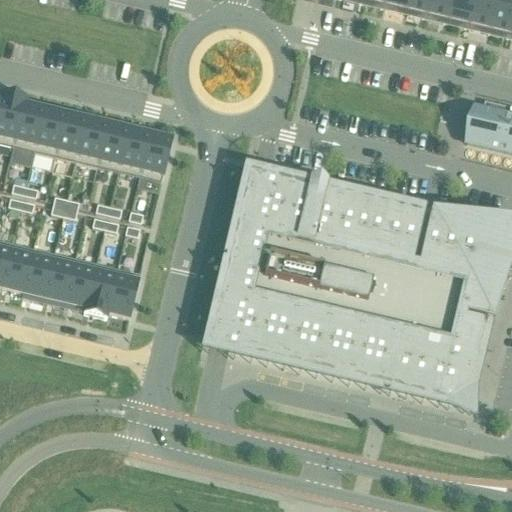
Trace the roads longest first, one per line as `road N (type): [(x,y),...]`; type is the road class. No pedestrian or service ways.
road 1 (residential): [(247,124),(511,187)]
road 2 (residential): [(511,91),(267,32)]
road 3 (residential): [(215,125),(161,368)]
road 4 (residential): [(0,71),(197,116)]
road 5 (residential): [(511,501),(322,458)]
road 6 (residential): [(139,458),(314,492)]
road 7 (residential): [(322,458),(150,421)]
road 8 (residential): [(161,368),(0,327)]
road 9 (unclassified): [(0,506),(31,465),(73,448),(139,458)]
road 10 (unclassified): [(150,421),(56,410),(0,437)]
road 11 (residential): [(220,17),(188,34),(178,50),(176,86),(197,116)]
